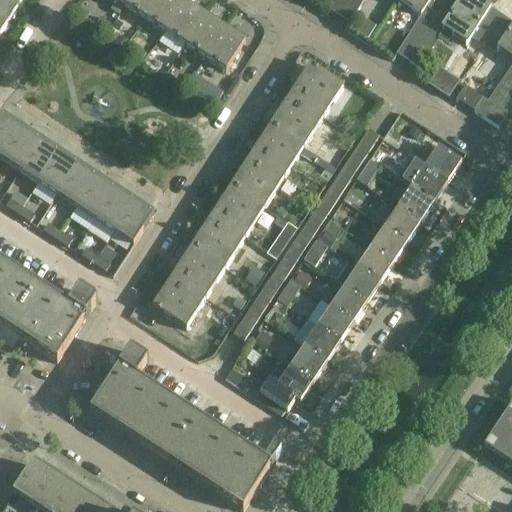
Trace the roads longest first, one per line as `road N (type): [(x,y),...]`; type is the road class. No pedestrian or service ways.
road 1 (residential): [(319,457),(511,168)]
road 2 (residential): [(116,303),(296,27)]
road 3 (residential): [(511,163),(296,27)]
road 4 (residential): [(319,457),(104,322)]
road 5 (residential): [(396,511),(511,338)]
road 6 (residential): [(175,511),(37,424)]
road 7 (residential): [(0,226),(116,303)]
road 8 (residential): [(37,424),(104,322)]
